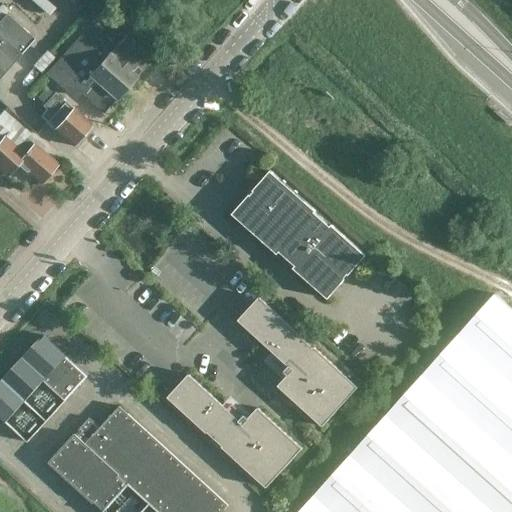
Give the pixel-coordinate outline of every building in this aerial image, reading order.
[(6,14),(0,20),(0,36),(19,53),(32,38),(6,14)] [(91,25),(77,41),(128,86),(135,78),(135,77),(150,60),(125,37),(116,48),(91,25)] [(0,78),(21,55),(19,53),(0,36),(0,78)] [(128,86),(77,41),(48,74),(70,94),(72,95),(78,89),(104,111),(116,98),(117,99),(128,86)] [(47,123),(73,147),(92,126),(65,101),(65,102),(56,93),(38,114),(47,122),(47,123)] [(4,110),(0,114),(0,170),(7,177),(18,164),(40,184),(58,165),(35,144),(34,145),(27,138),(31,134),(4,110)] [(327,300),(366,255),(331,225),(329,226),(314,213),(316,211),(271,171),(232,215),(277,254),(278,253),(293,266),(291,269),(327,300)] [(511,511),(511,310),(496,296),(300,511),(511,511)] [(298,333),(260,297),(238,320),(277,355),(272,361),(288,375),(278,386),(323,427),(359,388),(313,347),(313,348),(297,334),(298,333)] [(43,335),(0,381),(0,417),(27,442),(88,376),(43,335)] [(189,374),(168,397),(208,434),(208,433),(224,446),(223,447),(267,488),(303,449),(258,408),(248,419),(232,404),(227,409),(189,374)] [(221,511),(227,505),(119,407),(100,427),(90,418),(50,462),(103,510),(101,511),(221,511)]
